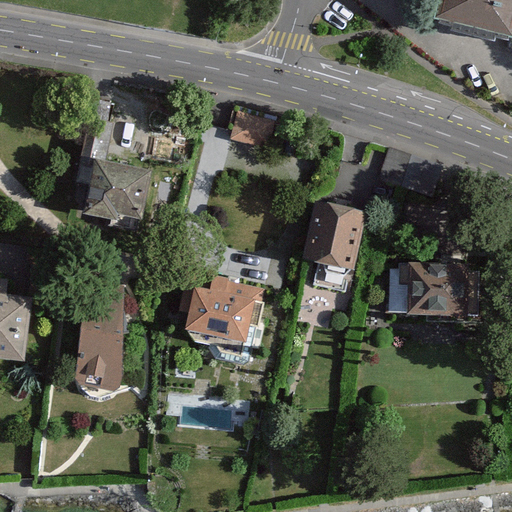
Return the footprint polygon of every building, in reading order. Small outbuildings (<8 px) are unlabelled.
[(511,0),(444,0),(439,23),(511,41),(511,0)] [(238,107),(229,139),(269,147),(278,114),(238,107)] [(112,128),(94,125),(84,183),(94,184),(89,213),(140,222),(149,172),(105,165),(112,128)] [(444,169),(394,154),(385,183),(435,198),(444,169)] [(368,217),(323,205),(309,258),(354,270),(368,217)] [(60,255),(30,251),(28,267),(36,268),(32,297),(54,300),(60,255)] [(484,271),(396,269),(395,312),(483,314),(484,271)] [(264,296),(194,276),(183,312),(195,315),(191,329),(249,346),(264,296)] [(0,361),(27,364),(33,301),(8,299),(9,281),(0,280),(0,361)] [(124,289),(89,287),(84,384),(118,386),(124,289)]
